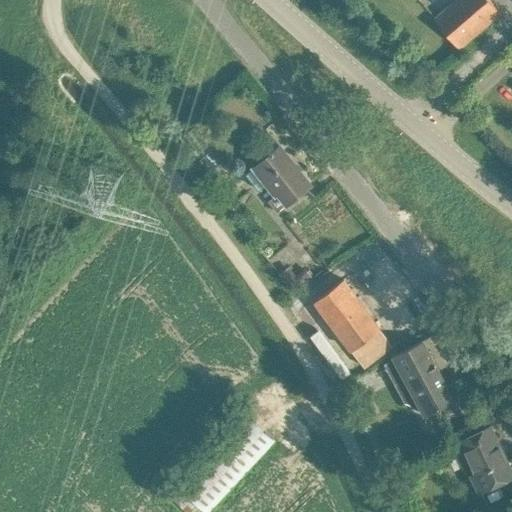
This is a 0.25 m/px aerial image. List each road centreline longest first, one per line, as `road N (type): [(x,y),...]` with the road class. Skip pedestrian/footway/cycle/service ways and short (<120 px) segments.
road 1 (unclassified): [(381,511),(332,404),(268,304),(62,47),(51,16),(55,0)]
road 2 (residential): [(511,427),(398,234),(197,0)]
road 3 (tertiary): [(511,206),(262,0)]
